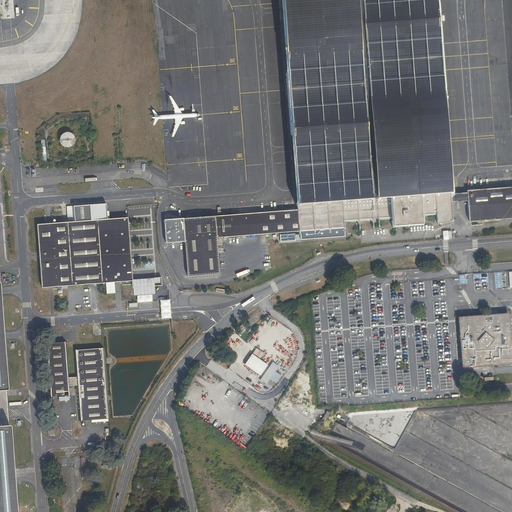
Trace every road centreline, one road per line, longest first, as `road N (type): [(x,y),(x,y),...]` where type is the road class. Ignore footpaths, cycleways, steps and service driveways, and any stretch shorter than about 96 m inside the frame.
road 1 (secondary): [(151,410),(216,329),(288,279),(388,250),(511,243)]
road 2 (unknown): [(383,277),(396,397)]
